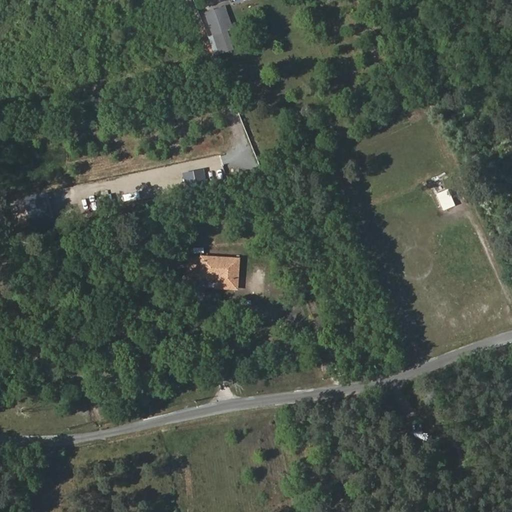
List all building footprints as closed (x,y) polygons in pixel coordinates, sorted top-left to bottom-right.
[(231,26),(224,6),(205,13),(212,33),(226,28),(231,26)] [(233,50),(226,28),(212,33),(219,54),(233,50)] [(447,189),(436,194),(443,209),(453,205),(447,189)] [(236,288),(238,258),(201,256),(201,258),(200,275),(200,276),(218,277),(217,287),(236,288)] [(200,275),(201,258),(188,257),(187,274),(200,275)] [(331,369),(330,361),(320,362),(322,371),(331,369)]
